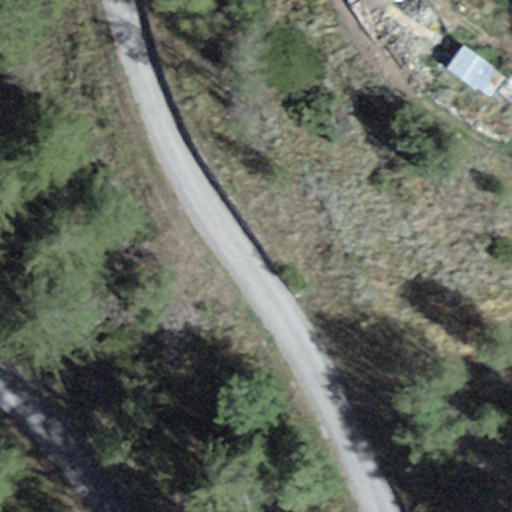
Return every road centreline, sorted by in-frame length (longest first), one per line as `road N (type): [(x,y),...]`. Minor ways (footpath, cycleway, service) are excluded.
road 1 (residential): [(379,511),(303,349),(170,144),(126,0)]
road 2 (residential): [(0,381),(113,511)]
